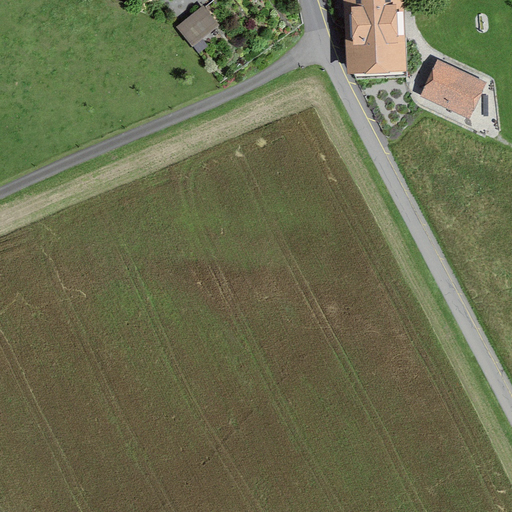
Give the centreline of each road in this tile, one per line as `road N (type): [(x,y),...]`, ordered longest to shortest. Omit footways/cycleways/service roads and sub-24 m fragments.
road 1 (unclassified): [(323,52),(511,414)]
road 2 (unclassified): [(323,52),(0,189)]
